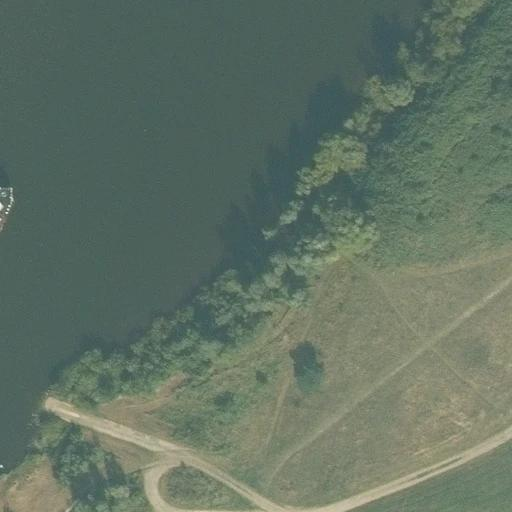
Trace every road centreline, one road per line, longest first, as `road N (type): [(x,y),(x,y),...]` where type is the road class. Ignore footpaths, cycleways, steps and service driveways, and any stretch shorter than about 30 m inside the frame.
road 1 (track): [(511,431),(332,511)]
road 2 (track): [(154,461),(178,452),(280,511)]
road 3 (track): [(178,452),(59,411)]
